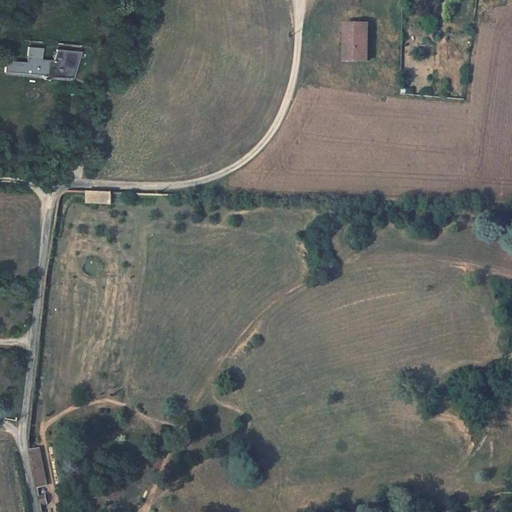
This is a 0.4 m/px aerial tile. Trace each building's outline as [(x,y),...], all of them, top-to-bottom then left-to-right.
[(345,35),(345,44),(349,44),(349,62),(368,62),(369,26),(345,25),(345,35)] [(43,78),(44,79),(45,80),(47,80),(49,80),(51,79),(52,79),(52,78),(72,79),(81,46),(57,44),(53,60),(41,60),(43,43),(28,41),(26,63),(6,61),(5,73),(42,76),(43,78)] [(112,193),(88,193),(87,203),(111,204),(111,203),(112,193)] [(112,193),(111,203),(126,204),(127,194),(112,193)] [(29,451),(36,488),(47,486),(40,449),(29,451)] [(38,497),(40,506),(47,504),(45,496),(38,497)]
